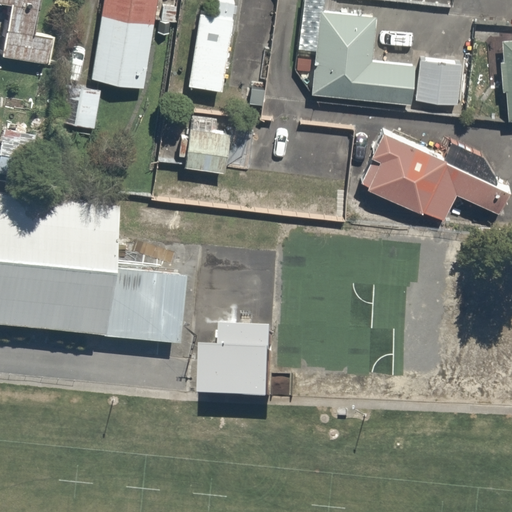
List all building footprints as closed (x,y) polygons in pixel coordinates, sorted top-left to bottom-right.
[(0,0),(0,57),(49,67),(53,35),(34,30),(39,0),(0,0)] [(158,0),(103,0),(89,78),(142,88),(158,0)] [(224,90),(235,0),(214,0),(213,12),(198,10),(189,85),(224,90)] [(377,18),(320,11),(310,94),(454,112),(461,57),(421,53),(420,63),(372,57),(377,18)] [(511,42),(499,44),(508,124),(511,123),(511,42)] [(104,90),(69,81),(58,120),(94,130),(104,90)] [(232,117),(194,114),(189,165),(227,169),(232,117)] [(509,185),(381,126),(355,182),(438,219),(452,190),(498,210),(509,185)] [(36,136),(0,131),(0,171),(31,175),(36,136)] [(103,196),(0,186),(0,315),(91,324),(103,196)] [(225,353),(206,351),(203,393),(268,396),(272,330),(227,327),(225,353)]
